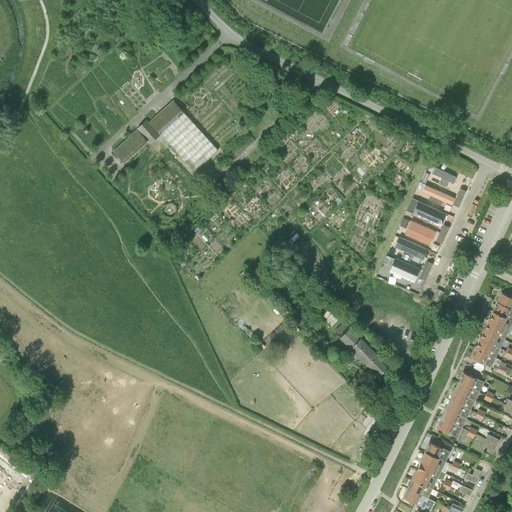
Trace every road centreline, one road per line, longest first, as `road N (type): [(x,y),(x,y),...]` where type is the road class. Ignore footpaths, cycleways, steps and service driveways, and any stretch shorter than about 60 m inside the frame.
road 1 (unclassified): [(511,173),(241,41),(198,0)]
road 2 (residential): [(362,511),(478,264)]
road 3 (unknown): [(488,161),(431,282)]
